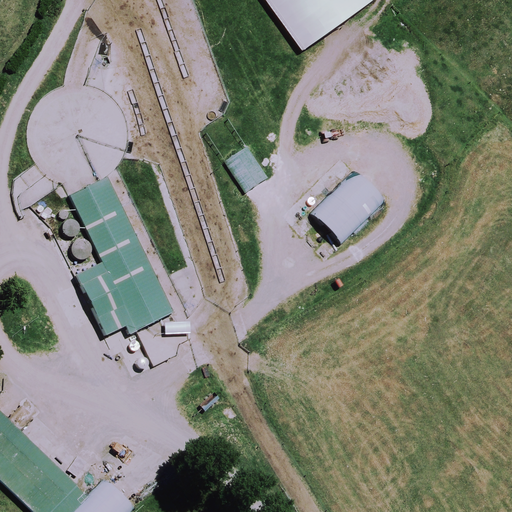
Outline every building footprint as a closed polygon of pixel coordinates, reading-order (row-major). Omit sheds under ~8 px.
[(372,0),(262,0),(300,52),(372,0)] [(266,177),(245,147),(222,163),(242,193),(266,177)] [(380,206),(354,176),(309,216),(335,245),(380,206)] [(168,314),(102,180),(63,199),(95,264),(72,276),(103,338),(122,329),(125,336),(168,314)] [(247,337),(230,348),(239,362),(256,352),(247,337)] [(83,499),(0,420),(0,485),(28,511),(128,511),(130,510),(100,481),(83,499)]
